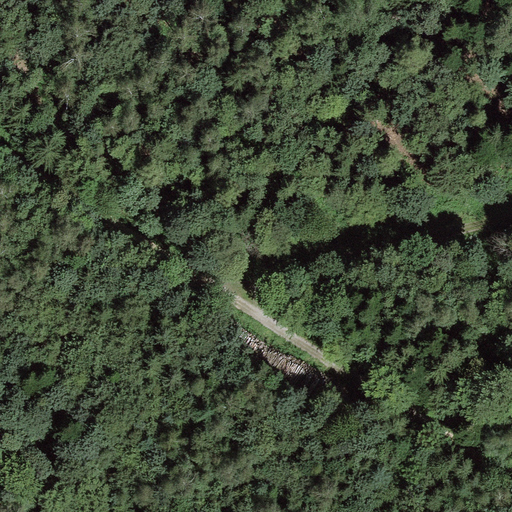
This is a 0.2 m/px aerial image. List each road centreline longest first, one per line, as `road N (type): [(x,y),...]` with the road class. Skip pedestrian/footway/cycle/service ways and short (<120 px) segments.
road 1 (track): [(0,149),(511,481)]
road 2 (track): [(211,287),(511,216)]
